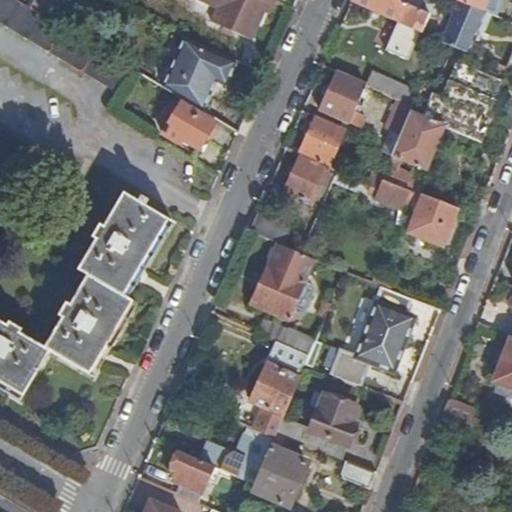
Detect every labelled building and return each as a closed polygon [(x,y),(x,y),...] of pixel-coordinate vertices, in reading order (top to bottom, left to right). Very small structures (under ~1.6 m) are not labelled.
[(131,71),(47,20),(32,12),(12,0),(0,0),(0,22),(118,93),(131,71)] [(39,0),(32,12),(47,20),(56,5),(47,0),(39,0)] [(271,14),(277,1),(273,0),(199,0),(220,9),(213,23),(253,41),(266,12),(271,14)] [(394,0),(354,0),(354,3),(415,29),(419,23),(427,27),(428,25),(432,16),(394,0)] [(444,0),(394,0),(432,16),(450,24),(458,5),(444,0)] [(460,0),(459,3),(484,12),(488,0),(460,0)] [(459,3),(458,5),(450,24),(446,33),(443,43),(470,54),(487,13),(484,12),(459,3)] [(432,16),(428,25),(446,33),(450,24),(432,16)] [(227,92),(239,62),(185,38),(162,88),(205,113),(217,88),(227,92)] [(424,117),(414,113),(404,137),(394,159),(428,172),(446,127),(485,143),(503,100),(497,97),(504,80),(458,61),(443,96),(434,92),(424,117)] [(416,107),(422,93),(374,72),(367,86),(399,100),(416,107)] [(356,112),(367,86),(338,73),(322,111),(362,129),(368,118),(356,112)] [(414,113),(416,107),(399,100),(386,129),(404,137),(414,113)] [(217,124),(183,105),(165,135),(179,144),(181,139),(202,150),(217,124)] [(347,132),(317,118),(301,155),(303,156),(331,168),(347,132)] [(64,168),(0,129),(0,158),(51,189),(64,168)] [(314,204),(331,168),(303,156),(286,192),(314,204)] [(385,182),(423,196),(429,181),(391,166),(389,172),(385,182)] [(370,186),(372,187),(381,191),(385,182),(389,172),(378,167),(370,186)] [(363,183),(339,172),(334,183),(359,193),(363,183)] [(445,247),(460,211),(423,196),(385,182),(381,191),(372,187),(370,193),(378,197),(377,200),(405,211),(406,206),(418,211),(409,233),(445,247)] [(0,322),(0,387),(23,401),(52,354),(95,378),(139,306),(129,300),(174,225),(146,209),(148,205),(142,202),(140,205),(125,196),(105,231),(100,229),(93,241),(97,243),(79,273),(89,279),(73,307),(68,304),(61,318),(65,320),(47,350),(22,335),(24,332),(11,324),(8,327),(0,322)] [(294,229),(259,214),(251,232),(280,245),(286,247),(294,229)] [(304,255),(286,247),(280,245),(279,248),(274,250),(270,259),(272,264),(254,306),(289,321),(296,307),(303,289),(306,283),(297,279),(307,257),(304,255)] [(310,292),(303,289),(296,307),(302,310),(310,292)] [(412,306),(413,301),(385,289),(357,359),(396,374),(408,346),(403,344),(413,316),(408,314),(412,306)] [(327,318),(333,305),(326,303),(321,315),(327,318)] [(418,318),(413,316),(403,344),(408,346),(418,318)] [(263,335),(285,345),(290,331),(284,328),(268,322),(263,335)] [(285,345),(312,356),(318,342),(290,331),(285,345)] [(511,341),(508,354),(504,363),(497,381),(511,386),(511,341)] [(306,369),(308,366),(312,356),(285,345),(279,358),(306,369)] [(504,363),(508,354),(501,352),(498,360),(504,363)] [(286,417),(302,379),(270,366),(254,402),(273,411),(263,434),(276,440),(278,435),(286,417)] [(278,435),(344,461),(350,447),(353,447),(355,445),(360,434),(357,429),(358,427),(354,425),(360,410),(327,396),(313,429),(286,417),(278,435)] [(476,412),(449,401),(442,419),(470,430),(476,412)] [(354,425),(358,427),(364,412),(360,410),(354,425)] [(276,440),(263,434),(250,429),(238,456),(211,444),(202,462),(215,467),(257,486),(273,448),(276,440)] [(273,448),(257,486),(254,491),(292,507),(309,464),(273,448)] [(202,462),(181,453),(173,469),(178,472),(174,481),(203,494),(215,467),(202,462)] [(372,490),(378,474),(348,462),(343,475),(346,479),(372,490)] [(178,511),(152,500),(147,511),(178,511)]
